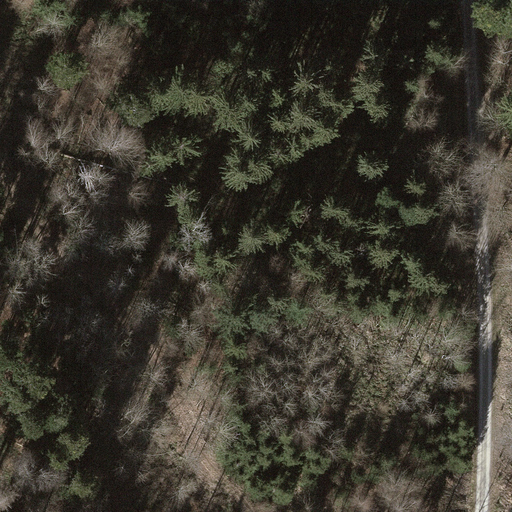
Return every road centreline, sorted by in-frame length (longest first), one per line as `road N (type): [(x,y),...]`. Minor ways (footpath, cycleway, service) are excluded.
road 1 (track): [(471,0),(486,277),(479,511)]
road 2 (track): [(253,511),(175,414),(70,254),(0,188)]
